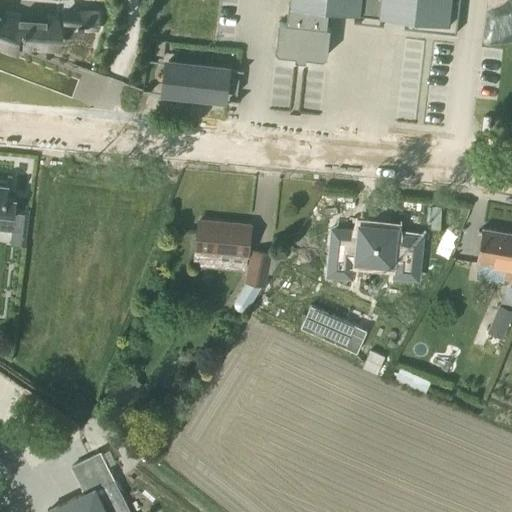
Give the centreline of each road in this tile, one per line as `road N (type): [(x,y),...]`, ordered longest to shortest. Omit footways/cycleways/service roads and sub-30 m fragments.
road 1 (tertiary): [(511,178),(0,129)]
road 2 (unknown): [(100,136),(132,0)]
